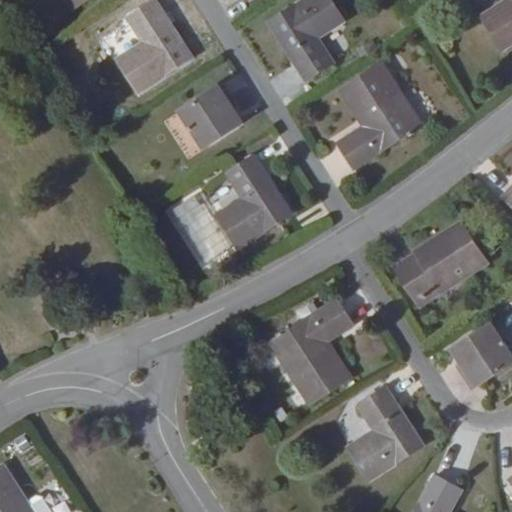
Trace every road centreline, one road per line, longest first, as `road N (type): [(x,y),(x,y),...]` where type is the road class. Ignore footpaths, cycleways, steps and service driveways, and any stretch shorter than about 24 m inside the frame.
road 1 (residential): [(206,0),(357,242)]
road 2 (residential): [(511,415),(466,418),(441,395),(347,247)]
road 3 (residential): [(347,247),(137,375)]
road 4 (residential): [(511,121),(357,242)]
road 5 (residential): [(207,511),(150,425),(137,375)]
road 6 (residential): [(137,375),(14,396),(0,407)]
